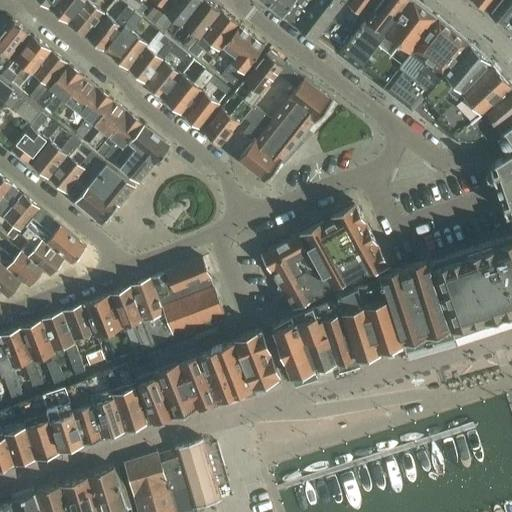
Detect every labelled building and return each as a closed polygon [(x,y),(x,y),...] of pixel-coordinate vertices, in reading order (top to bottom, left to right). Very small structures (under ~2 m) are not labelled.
[(57,0),(52,7),(69,21),(85,0),(57,0)] [(85,0),(69,21),(86,35),(105,11),(95,3),(98,0),(85,0)] [(127,0),(138,8),(144,0),(127,0)] [(157,0),(159,1),(147,15),(156,22),(173,0),(157,0)] [(173,0),(156,22),(164,28),(173,16),(183,24),(201,0),(173,0)] [(192,31),(182,43),(191,49),(222,10),(209,0),(201,0),(183,24),(192,31)] [(267,0),(285,13),(294,0),(267,0)] [(294,0),(285,13),(296,21),(301,25),(316,37),(318,34),(320,35),(346,0),(294,0)] [(346,0),(320,35),(339,50),(378,0),(346,0)] [(378,0),(339,50),(360,66),(386,30),(410,0),(378,0)] [(410,0),(386,30),(360,66),(385,85),(412,50),(440,15),(419,0),(410,0)] [(477,0),(488,9),(494,1),(495,0),(477,0)] [(511,0),(495,0),(494,1),(488,9),(507,23),(511,17),(511,0)] [(107,13),(88,37),(104,51),(105,50),(136,12),(127,4),(115,19),(107,13)] [(191,49),(191,50),(199,56),(205,49),(215,57),(224,46),(240,25),(223,11),(222,10),(191,49)] [(136,12),(105,50),(111,55),(129,69),(148,46),(147,45),(149,43),(132,30),(143,17),(136,12)] [(412,50),(385,85),(414,107),(421,99),(445,71),(471,41),(440,15),(412,50)] [(0,47),(3,51),(0,54),(0,71),(3,74),(4,74),(34,36),(30,33),(31,32),(14,18),(0,35),(0,47)] [(236,56),(222,74),(234,84),(249,66),(264,47),(265,46),(240,25),(224,46),(236,56)] [(148,46),(129,69),(145,82),(164,59),(171,50),(172,51),(177,44),(165,34),(160,30),(149,43),(147,45),(148,46)] [(34,36),(4,74),(13,81),(24,66),(34,73),(53,49),(35,35),(34,36)] [(421,99),(414,107),(431,122),(463,90),(464,90),(492,61),(471,41),(445,71),(421,99)] [(177,44),(172,51),(184,60),(189,53),(177,44)] [(42,80),(30,95),(39,103),(70,63),(53,49),(34,73),(42,80)] [(268,51),(245,80),(255,88),(247,99),(252,103),(254,104),(254,105),(263,94),(286,65),(278,59),(280,57),(272,50),(270,52),(268,51)] [(195,58),(189,67),(197,73),(203,65),(195,58)] [(166,60),(147,84),(164,98),(183,74),(166,60)] [(463,90),(431,122),(449,138),(473,117),(482,110),(485,107),(511,83),(511,82),(492,61),(464,90),(463,90)] [(70,63),(39,103),(45,108),(57,93),(65,99),(85,75),(70,63)] [(291,98),(274,118),(298,138),(314,118),(318,121),(335,100),(289,63),(281,74),(299,88),(291,98)] [(183,74),(164,98),(183,114),(203,88),(210,80),(214,74),(206,68),(195,82),(184,73),(183,74)] [(214,74),(210,80),(227,93),(232,88),(214,74)] [(85,75),(65,99),(70,103),(80,112),(88,118),(77,132),(83,137),(92,127),(95,124),(115,99),(100,87),(85,75)] [(0,116),(2,114),(0,112),(0,110),(4,106),(9,105),(31,122),(41,110),(24,96),(0,76),(0,116)] [(473,117),(449,138),(454,141),(459,143),(464,144),(469,144),(474,144),(480,143),(484,140),(489,137),(502,127),(505,125),(511,120),(511,83),(485,107),(482,110),(473,117)] [(203,88),(183,114),(200,127),(201,126),(221,102),(203,88)] [(65,99),(60,106),(64,110),(70,103),(65,99)] [(101,129),(90,142),(98,149),(105,142),(110,136),(130,111),(115,99),(95,124),(101,129)] [(223,106),(205,129),(222,144),(241,120),(252,106),(243,99),(232,113),(231,112),(223,106)] [(255,140),(240,158),(267,180),(284,159),(282,158),(298,138),(274,118),(257,104),(247,117),(254,122),(245,132),(255,140)] [(19,139),(12,148),(29,161),(48,138),(38,130),(49,116),(41,110),(19,139)] [(112,147),(105,155),(114,162),(127,148),(125,147),(130,142),(145,123),(130,111),(110,136),(116,141),(112,147)] [(511,147),(498,157),(491,162),(511,221),(511,220),(511,120),(505,125),(507,128),(511,135),(511,147)] [(136,147),(121,166),(140,182),(155,163),(156,164),(172,145),(145,123),(130,142),(136,147)] [(52,141),(32,164),(50,178),(69,154),(70,155),(82,142),(73,135),(62,149),(52,141)] [(105,142),(98,149),(105,155),(112,147),(105,142)] [(69,154),(50,178),(67,192),(67,191),(67,192),(78,180),(87,169),(85,168),(97,154),(98,153),(93,149),(80,163),(70,155),(69,154)] [(78,180),(67,192),(76,199),(76,200),(102,222),(126,195),(128,196),(137,186),(108,162),(87,187),(78,180)] [(0,214),(20,190),(0,173),(0,214)] [(25,194),(5,217),(15,225),(8,234),(15,239),(21,232),(27,225),(41,208),(25,194)] [(301,231),(300,232),(332,287),(353,275),(362,270),(391,264),(367,220),(356,200),(327,216),(322,219),(301,231)] [(41,208),(27,225),(67,257),(73,262),(87,245),(62,225),(54,234),(42,224),(50,215),(41,208)] [(27,225),(21,232),(29,240),(22,249),(45,269),(45,268),(52,274),(67,257),(27,225)] [(300,232),(263,252),(294,308),(332,287),(300,232)] [(511,233),(430,261),(452,329),(485,318),(486,322),(511,313),(511,233)] [(0,259),(23,280),(24,280),(31,286),(45,269),(22,249),(14,258),(0,245),(0,259)] [(204,255),(167,270),(177,299),(215,284),(212,277),(213,277),(212,276),(204,255)] [(0,259),(0,288),(1,290),(9,297),(23,280),(0,259)] [(406,268),(384,275),(384,276),(389,291),(390,296),(391,296),(397,313),(405,339),(406,343),(409,352),(455,338),(452,329),(430,261),(408,268),(406,268)] [(167,270),(152,276),(175,336),(227,316),(215,284),(177,299),(167,270)] [(152,276),(131,284),(132,285),(153,342),(154,345),(175,336),(152,276)] [(340,295),(338,295),(343,310),(345,317),(349,331),(356,353),(358,358),(360,366),(363,365),(383,359),(407,352),(404,343),(406,343),(405,339),(397,313),(391,296),(390,296),(389,291),(384,276),(380,277),(360,283),(359,284),(340,294),(340,295)] [(132,285),(84,303),(95,331),(97,336),(124,325),(124,327),(131,324),(134,325),(143,348),(154,345),(153,342),(132,285)] [(336,296),(318,303),(337,364),(338,364),(340,372),(358,367),(360,366),(358,358),(356,353),(349,331),(345,317),(343,310),(338,295),(336,296)] [(84,303),(64,310),(75,340),(95,331),(84,303)] [(315,304),(296,313),(296,315),(298,322),(301,329),(303,337),(305,340),(314,365),(316,370),(337,364),(318,303),(315,304)] [(64,310),(42,318),(55,351),(66,346),(77,374),(86,370),(76,343),(75,340),(64,310)] [(296,313),(273,325),(274,328),(283,349),(294,378),(295,378),(316,370),(314,365),(305,340),(303,337),(301,329),(298,322),(296,315),(296,313)] [(42,318),(22,326),(34,360),(45,356),(55,382),(65,378),(63,373),(55,351),(42,318)] [(22,326),(1,334),(13,367),(25,362),(29,373),(34,386),(43,383),(42,379),(38,369),(36,364),(34,360),(22,326)] [(218,328),(195,336),(219,401),(254,387),(236,339),(236,338),(217,346),(218,328)] [(255,332),(236,339),(254,387),(277,378),(266,350),(260,334),(259,330),(255,332)] [(1,334),(0,334),(0,373),(3,373),(13,398),(24,395),(14,368),(13,367),(1,334)] [(195,336),(173,345),(196,408),(196,409),(219,401),(195,336)] [(173,345),(150,353),(153,360),(173,415),(174,416),(196,408),(173,345)] [(102,350),(87,355),(90,364),(105,359),(102,350)] [(153,360),(133,368),(153,423),(173,415),(153,360)] [(89,378),(87,379),(92,395),(94,402),(105,436),(125,430),(116,399),(115,395),(114,396),(112,389),(112,387),(111,383),(106,371),(89,378)] [(133,376),(111,383),(112,387),(112,389),(114,396),(115,395),(116,399),(125,430),(126,431),(148,424),(142,404),(138,392),(133,376)] [(67,386),(44,394),(47,407),(48,410),(50,417),(51,418),(55,431),(56,433),(61,450),(76,445),(84,443),(79,425),(75,411),(74,408),(73,408),(71,401),(67,386)] [(44,394),(20,403),(26,422),(27,424),(32,440),(37,457),(56,451),(61,450),(56,433),(55,431),(51,418),(50,417),(48,410),(47,407),(44,394)] [(94,402),(74,408),(75,411),(79,425),(84,443),(85,443),(90,441),(105,437),(105,436),(94,402)] [(20,403),(0,410),(0,415),(3,425),(13,455),(16,464),(37,457),(32,440),(27,424),(26,422),(20,403)] [(0,415),(0,469),(16,464),(13,455),(3,425),(0,415)] [(178,449),(160,455),(178,510),(203,503),(222,497),(204,438),(177,446),(178,449)] [(159,451),(122,462),(138,511),(178,511),(178,510),(160,455),(159,451)] [(131,511),(116,466),(88,475),(100,511),(131,511)] [(100,511),(88,475),(62,483),(71,511),(100,511)] [(71,511),(62,483),(36,492),(42,511),(71,511)] [(42,511),(36,492),(13,499),(17,511),(42,511)] [(17,511),(13,499),(0,503),(0,511),(17,511)] [(203,503),(178,510),(178,511),(202,511),(205,509),(203,503)]
